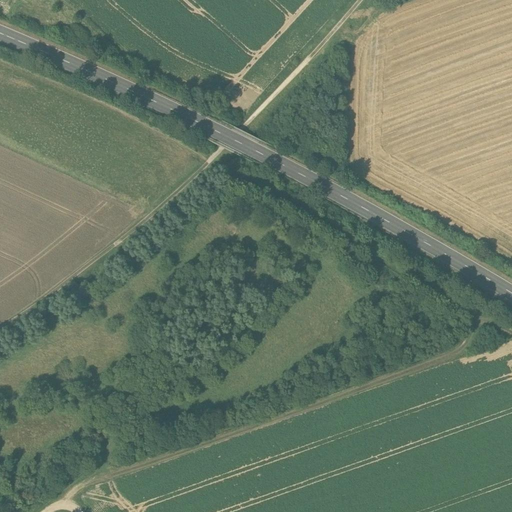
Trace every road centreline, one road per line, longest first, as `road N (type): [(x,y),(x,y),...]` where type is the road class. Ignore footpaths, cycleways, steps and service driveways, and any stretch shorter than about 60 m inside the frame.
road 1 (primary): [(511,294),(256,153),(0,34)]
road 2 (track): [(0,324),(219,153),(361,0)]
road 3 (track): [(511,332),(246,183),(235,175),(239,163),(219,153)]
